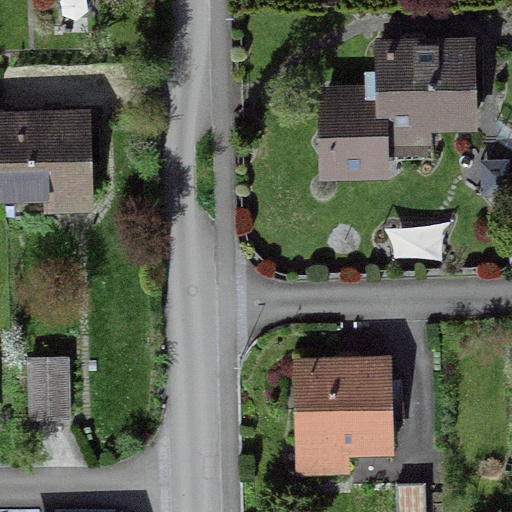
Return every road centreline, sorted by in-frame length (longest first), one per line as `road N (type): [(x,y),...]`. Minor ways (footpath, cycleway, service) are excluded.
road 1 (residential): [(190,488),(178,0)]
road 2 (residential): [(0,490),(190,488)]
